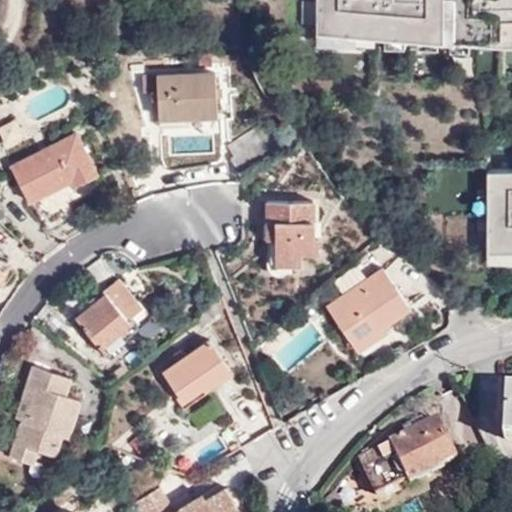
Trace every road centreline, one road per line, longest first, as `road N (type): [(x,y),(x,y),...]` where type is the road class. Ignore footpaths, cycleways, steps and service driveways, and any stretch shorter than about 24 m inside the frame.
road 1 (residential): [(0,375),(12,340),(55,278),(129,233),(222,218)]
road 2 (residential): [(287,511),(393,391),(457,354),(511,341)]
